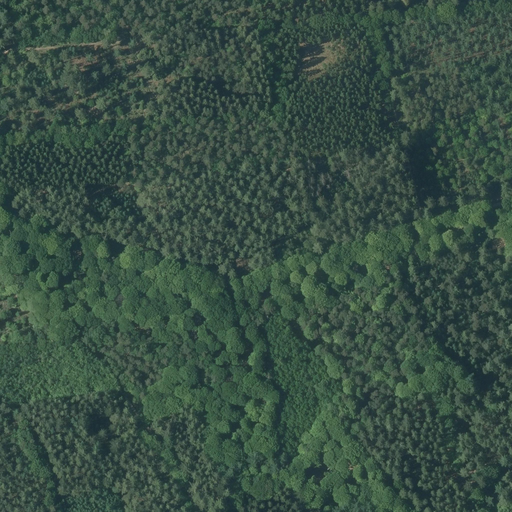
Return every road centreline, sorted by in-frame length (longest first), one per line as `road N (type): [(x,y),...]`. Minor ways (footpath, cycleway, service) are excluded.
road 1 (track): [(0,355),(511,201)]
road 2 (track): [(0,256),(117,386),(196,511)]
